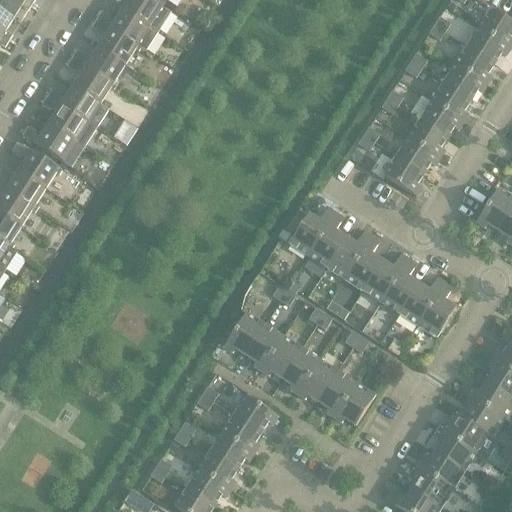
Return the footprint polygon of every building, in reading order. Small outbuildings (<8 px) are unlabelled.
[(33,7),(20,0),(0,0),(0,12),(14,21),(22,9),(29,13),(33,7)] [(171,15),(148,0),(130,0),(123,12),(150,29),(151,29),(159,34),(171,15)] [(14,21),(0,12),(0,37),(9,44),(13,38),(6,33),(14,21)] [(141,51),(146,54),(159,35),(150,29),(123,12),(115,25),(111,23),(111,19),(102,14),(97,22),(141,51)] [(511,40),(511,26),(490,13),(478,32),(511,53),(511,50),(511,42),(511,40)] [(450,27),(440,21),(434,29),(445,36),(450,27)] [(141,51),(97,22),(91,31),(100,36),(104,35),(107,37),(98,50),(126,68),(136,52),(139,54),(141,51)] [(445,36),(434,29),(429,38),(440,44),(445,36)] [(511,53),(478,32),(466,50),(494,68),(501,58),(505,61),(511,53)] [(9,44),(0,37),(0,46),(5,50),(9,44)] [(126,68),(98,50),(90,63),(87,61),(86,57),(78,52),(72,61),(117,89),(119,86),(115,84),(126,68)] [(494,68),(466,50),(454,69),(487,90),(492,82),(488,79),(494,68)] [(422,72),(427,64),(417,57),(411,65),(422,72)] [(117,89),(72,61),(67,69),(75,74),(79,73),(82,75),(74,89),(109,111),(101,106),(111,90),(115,93),(117,89)] [(422,72),(411,65),(406,73),(417,80),(422,72)] [(487,90),(454,69),(442,87),(470,105),(477,95),(482,98),(487,90)] [(470,105),(442,87),(430,106),(463,127),(468,119),(463,116),(470,105)] [(109,111),(74,89),(65,102),(62,100),(61,96),(53,90),(48,99),(97,131),(109,111)] [(403,102),(392,95),(387,102),(398,109),(403,102)] [(97,131),(48,99),(42,108),(50,113),(55,112),(58,114),(49,127),(84,150),(97,131)] [(398,109),(387,102),(382,110),(393,117),(398,109)] [(463,127),(430,106),(419,124),(447,142),(454,132),(458,135),(463,127)] [(447,142),(419,124),(407,142),(440,163),(445,155),(441,152),(447,142)] [(84,150),(49,127),(41,140),(38,138),(37,134),(29,129),(23,138),(67,167),(72,169),(84,150)] [(379,139),(367,131),(361,140),(372,148),(379,139)] [(372,148),(361,140),(355,149),(366,157),(372,148)] [(440,163),(407,142),(396,161),(424,179),(430,168),(435,171),(440,163)] [(63,173),(18,145),(12,154),(20,159),(25,158),(28,160),(19,174),(46,191),(57,175),(60,178),(63,173)] [(424,179),(396,161),(384,179),(416,200),(422,191),(417,188),(424,179)] [(46,191),(19,174),(11,187),(8,185),(7,181),(0,176),(0,188),(38,213),(40,209),(36,207),(46,191)] [(38,213),(0,188),(0,196),(3,199),(0,203),(0,215),(21,229),(32,214),(35,216),(38,213)] [(511,209),(511,199),(498,191),(476,226),(484,231),(487,227),(497,233),(511,209)] [(511,209),(497,233),(507,240),(505,244),(511,248),(511,209)] [(336,216),(328,211),(320,225),(308,217),(289,247),(309,259),(336,216)] [(21,229),(0,215),(0,242),(18,254),(13,251),(15,248),(11,245),(21,229)] [(346,241),(335,234),(344,221),(336,216),(309,259),(327,271),(346,241)] [(372,239),(364,234),(356,247),(346,241),(327,271),(345,282),(372,239)] [(382,264),(372,258),(380,244),(372,239),(345,282),(363,294),(382,264)] [(18,254),(0,242),(0,269),(6,274),(17,257),(16,256),(18,254)] [(409,262),(401,257),(392,271),(382,264),(363,294),(381,305),(409,262)] [(418,287),(408,281),(417,267),(409,262),(381,305),(400,317),(418,287)] [(445,285),(437,280),(429,294),(418,287),(400,317),(418,329),(445,285)] [(283,290),(274,285),(268,295),(277,300),(283,290)] [(455,311),(444,304),(453,290),(445,285),(418,329),(437,341),(455,311)] [(277,300),(285,306),(292,295),(283,290),(277,300)] [(21,309),(25,303),(16,297),(12,303),(21,309)] [(294,303),(304,310),(307,305),(297,298),(294,303)] [(21,309),(12,303),(8,309),(17,315),(21,309)] [(345,323),(351,312),(341,305),(340,307),(334,303),(328,313),(345,323)] [(320,314),(311,309),(304,319),(313,324),(320,314)] [(313,324),(322,330),(328,319),(320,314),(313,324)] [(265,328),(246,316),(224,350),(233,356),(236,351),(246,357),(265,328)] [(283,339),(265,328),(246,357),(257,364),(253,369),(261,374),(283,339)] [(356,337),(348,332),(341,342),(350,347),(356,337)] [(350,347),(359,353),(365,342),(356,337),(350,347)] [(302,351),(283,339),(261,374),(270,379),(273,374),(283,380),(302,351)] [(511,349),(510,348),(503,358),(498,355),(493,363),(511,375),(511,349)] [(320,362),(302,351),(283,380),(293,387),(290,392),(298,397),(320,362)] [(391,373),(397,362),(389,357),(382,368),(391,373)] [(338,374),(320,362),(298,397),(306,402),(309,397),(320,403),(338,374)] [(511,375),(493,363),(488,371),(493,374),(486,384),(511,400),(511,375)] [(356,386),(338,374),(320,403),(330,410),(327,415),(334,420),(356,386)] [(511,409),(511,400),(486,384),(480,394),(475,391),(470,400),(504,422),(511,409)] [(375,398),(356,386),(334,420),(342,425),(345,420),(356,427),(375,398)] [(209,390),(203,398),(214,405),(219,397),(209,390)] [(203,398),(198,406),(208,413),(214,405),(203,398)] [(280,420),(247,398),(234,417),(263,436),(269,425),(274,428),(280,420)] [(504,422),(470,400),(464,408),(469,411),(463,421),(463,422),(488,438),(487,439),(492,441),(504,422)] [(263,436),(234,417),(223,436),(255,457),(261,449),(256,446),(263,436)] [(476,457),(487,464),(499,446),(492,441),(487,439),(488,438),(463,422),(463,421),(458,418),(451,429),(447,427),(442,435),(476,457)] [(185,426),(180,435),(191,442),(196,433),(185,426)] [(180,435),(175,442),(186,449),(191,442),(180,435)] [(476,457),(442,435),(437,442),(441,445),(434,456),(464,475),(476,457)] [(255,457),(223,436),(211,454),(239,472),(246,462),(250,465),(255,457)] [(511,463),(511,453),(506,449),(501,457),(511,464),(511,463)] [(239,472),(211,454),(199,472),(232,493),(237,485),(232,482),(239,472)] [(464,475),(434,456),(428,466),(423,464),(419,471),(453,493),(464,475)] [(162,462),(157,470),(168,478),(173,469),(162,462)] [(157,470),(151,479),(163,486),(168,478),(157,470)] [(453,493),(419,471),(414,479),(418,482),(411,492),(441,511),(453,493)] [(232,493),(199,472),(187,491),(216,509),(223,498),(227,501),(232,493)] [(499,485),(488,478),(483,486),(493,493),(499,485)] [(493,493),(483,486),(478,493),(488,500),(493,493)] [(213,511),(216,509),(187,491),(176,509),(179,511),(213,511)] [(440,511),(441,511),(411,492),(405,502),(400,500),(395,508),(400,511),(440,511)]
